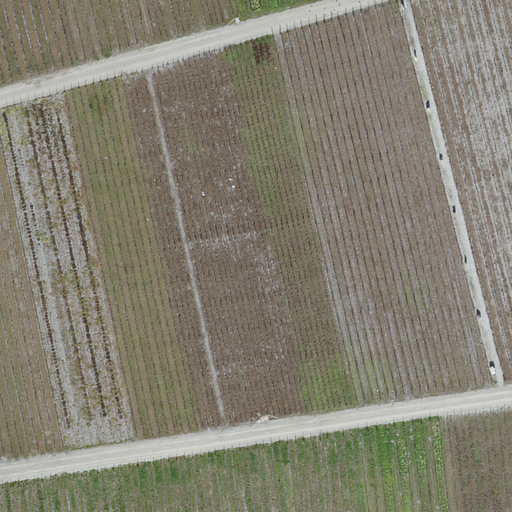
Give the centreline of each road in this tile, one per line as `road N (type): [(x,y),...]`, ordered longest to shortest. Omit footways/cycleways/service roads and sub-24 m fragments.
road 1 (track): [(511,391),(0,474)]
road 2 (track): [(365,0),(0,100)]
